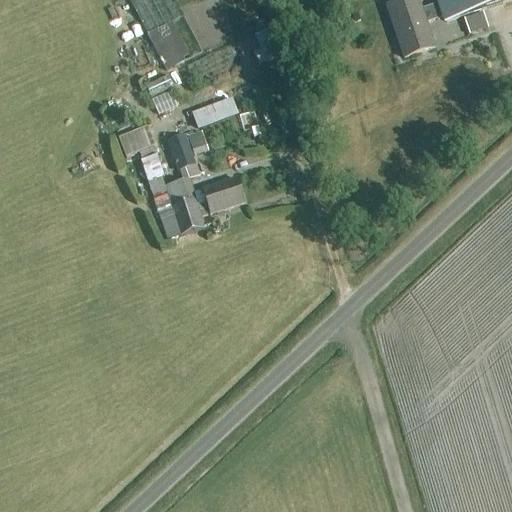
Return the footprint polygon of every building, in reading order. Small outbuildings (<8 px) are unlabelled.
[(435,0),(437,7),(422,12),(417,0),(407,0),(387,7),(404,60),(435,49),(426,24),(442,19),(443,22),(508,0),(435,0)] [(188,57),(172,25),(147,37),(166,74),(183,65),(185,64),(183,59),(188,57)] [(271,58),(275,69),(283,67),(279,55),(281,54),(271,32),(259,37),(270,59),(271,58)] [(208,71),(237,60),(232,46),(203,57),(208,71)] [(160,113),(181,105),(169,76),(149,84),(160,113)] [(194,110),(199,128),(241,115),(235,97),(194,110)] [(322,121),(313,124),(316,132),(324,129),(322,121)] [(126,157),(156,146),(148,125),(119,136),(126,157)] [(202,133),(188,137),(195,157),(209,152),(202,133)] [(194,193),(190,180),(201,177),(197,166),(196,166),(186,136),(167,143),(180,181),(153,190),(169,240),(205,229),(199,211),(208,208),(210,215),(245,204),(237,179),(194,193)]
